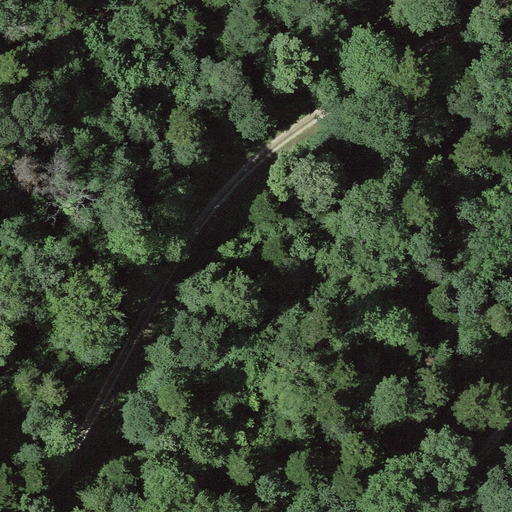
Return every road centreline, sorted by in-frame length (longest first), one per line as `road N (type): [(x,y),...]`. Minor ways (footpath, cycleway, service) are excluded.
road 1 (track): [(493,0),(373,73),(216,192),(89,427),(15,511)]
road 2 (track): [(511,373),(413,511)]
